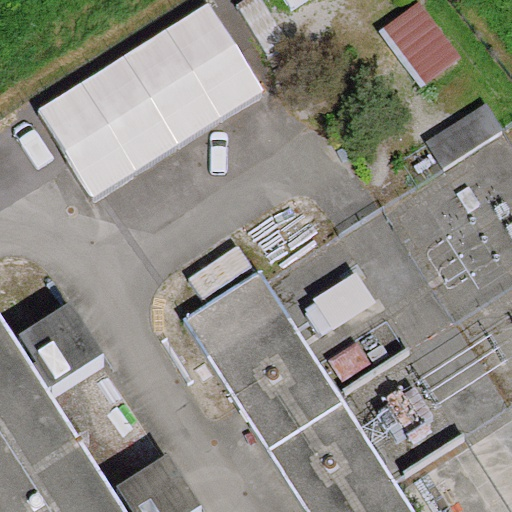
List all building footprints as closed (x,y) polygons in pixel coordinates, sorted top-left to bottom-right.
[(296,0),(305,12),(322,0),(296,0)] [(434,0),(428,0),(391,29),(435,88),(477,56),(434,0)] [(55,108),(107,198),(286,94),(233,4),(55,108)] [(425,146),(442,171),(502,132),(485,107),(425,146)] [(255,277),(181,325),(301,511),(406,511),(262,289),(255,277)] [(71,310),(22,341),(39,368),(31,372),(46,395),(102,360),(71,310)] [(0,323),(0,511),(120,511),(46,395),(31,372),(0,323)] [(200,511),(171,463),(120,495),(130,511),(200,511)]
